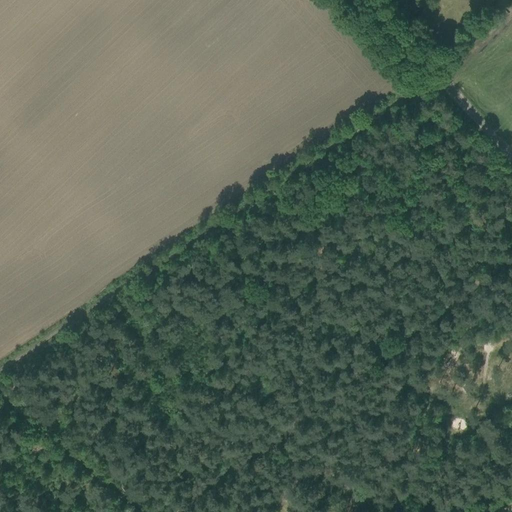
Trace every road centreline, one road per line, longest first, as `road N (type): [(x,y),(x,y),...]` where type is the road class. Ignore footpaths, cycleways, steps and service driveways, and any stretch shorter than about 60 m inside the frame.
road 1 (track): [(0,374),(438,76)]
road 2 (track): [(264,441),(511,257)]
road 3 (unclassified): [(511,155),(367,0)]
road 4 (track): [(149,511),(0,392)]
road 5 (track): [(424,511),(297,420)]
